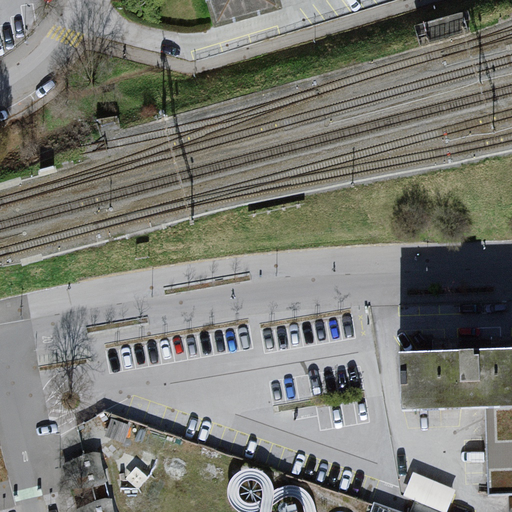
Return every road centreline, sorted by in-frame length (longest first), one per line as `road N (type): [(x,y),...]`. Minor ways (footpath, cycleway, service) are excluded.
road 1 (residential): [(511,271),(344,277),(157,307)]
road 2 (residential): [(0,337),(157,307)]
road 3 (residential): [(0,91),(47,59),(85,0)]
